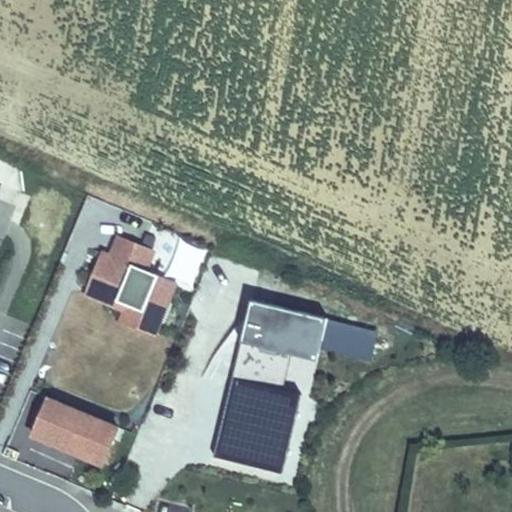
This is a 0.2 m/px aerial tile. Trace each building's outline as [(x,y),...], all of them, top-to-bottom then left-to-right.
[(182,285),(153,272),(161,253),(119,235),(95,290),(142,310),(135,325),(160,336),(182,285)] [(142,310),(95,290),(93,296),(131,312),(127,321),(135,325),(142,310)] [(258,304),(247,345),(251,346),(294,357),(323,364),(333,323),(258,304)] [(294,357),(251,346),(242,379),(286,390),(294,357)] [(242,379),(238,377),(216,454),(283,473),(305,396),(286,390),(242,379)] [(51,398),(34,434),(101,465),(118,429),(51,398)] [(194,472),(190,485),(216,493),(220,479),(194,472)]
